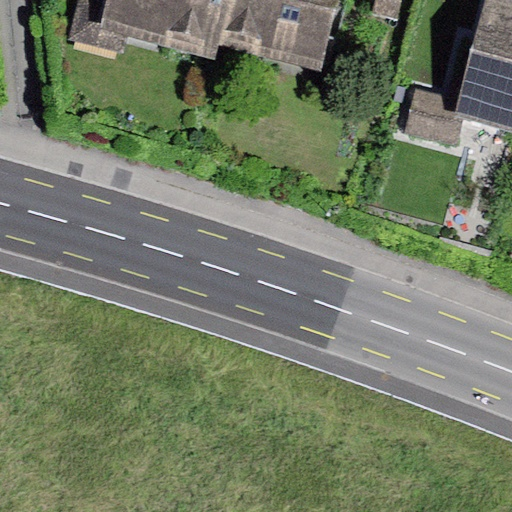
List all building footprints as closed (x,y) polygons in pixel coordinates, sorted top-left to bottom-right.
[(225,0),(112,0),(112,5),(92,0),(79,0),(69,44),(125,58),(128,45),(210,65),(212,51),(225,0)] [(225,0),(212,51),(321,79),(341,0),(225,0)] [(376,0),(372,18),(398,25),(403,0),(376,0)] [(511,7),(489,2),(465,91),(456,126),(511,140),(511,7)] [(456,126),(465,91),(453,88),(449,102),(417,94),(406,138),(450,150),(456,126)]
